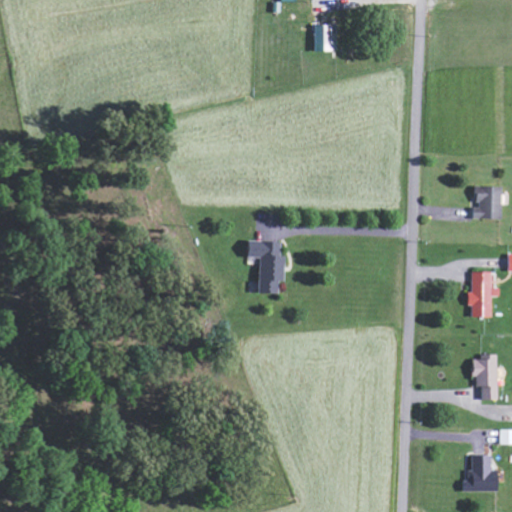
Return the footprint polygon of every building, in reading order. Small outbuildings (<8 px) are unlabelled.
[(317,50),(333,50),(333,24),(316,24),(317,50)] [(502,218),(503,186),(478,186),(478,207),(474,207),(473,218),(502,218)] [(282,241),(250,240),(249,257),(261,257),(260,293),(280,293),(281,281),(286,281),(286,254),(282,254),(282,241)] [(492,316),(493,272),(472,271),(471,307),(473,307),(472,316),(492,316)] [(500,399),(498,355),(474,356),(475,377),(478,377),(478,386),(483,386),(484,400),(500,399)] [(511,429),(501,429),(501,443),(511,443),(511,429)] [(465,492),(500,491),(500,470),(493,470),(492,455),(472,455),(473,470),(469,470),(469,481),(464,481),(465,492)]
